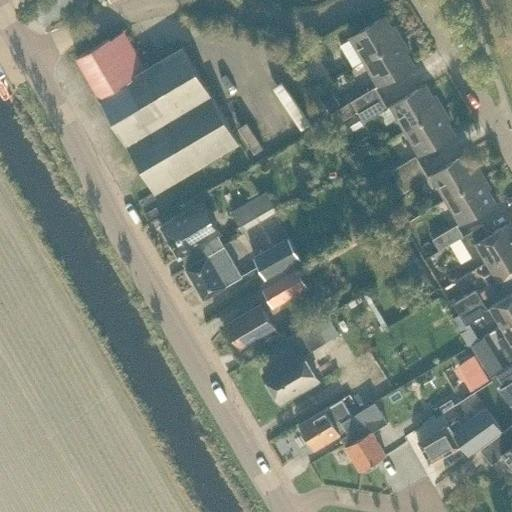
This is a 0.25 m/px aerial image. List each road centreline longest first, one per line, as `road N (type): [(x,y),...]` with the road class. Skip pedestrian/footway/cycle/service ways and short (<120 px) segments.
road 1 (primary): [(279,504),(103,206),(29,57)]
road 2 (unknown): [(419,504),(347,373),(240,437)]
road 3 (residential): [(186,0),(288,22),(313,22),(360,0)]
road 4 (residential): [(511,137),(421,0)]
road 5 (residential): [(439,511),(315,494),(279,504)]
road 6 (residential): [(29,57),(151,0)]
